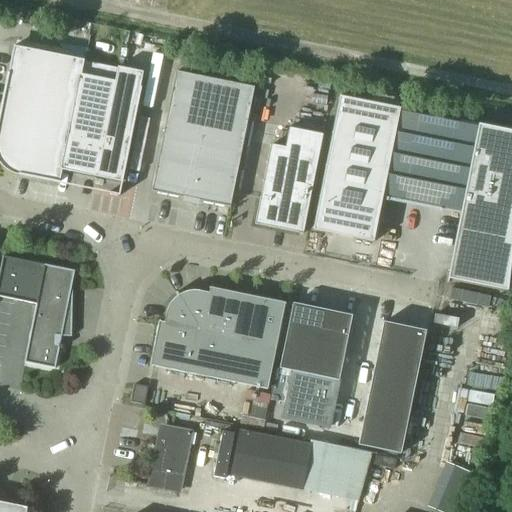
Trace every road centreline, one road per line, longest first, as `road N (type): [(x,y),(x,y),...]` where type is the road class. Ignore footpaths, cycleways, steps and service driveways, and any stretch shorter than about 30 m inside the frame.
road 1 (unclassified): [(436,302),(136,234)]
road 2 (unclassified): [(93,428),(136,234)]
road 3 (unclassified): [(136,234),(0,202)]
